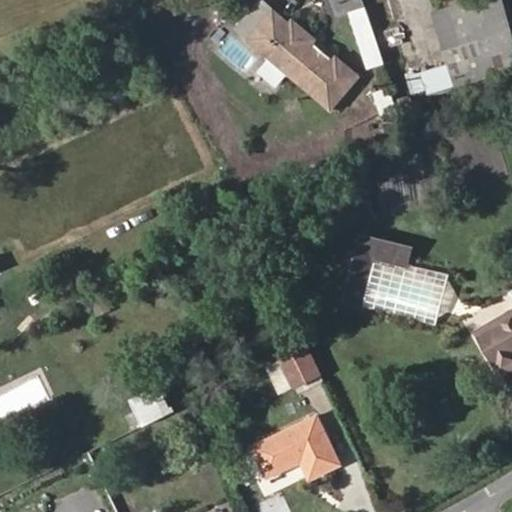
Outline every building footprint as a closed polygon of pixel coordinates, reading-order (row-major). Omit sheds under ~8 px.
[(333,0),(338,13),(366,4),(364,0),(333,0)] [(511,66),(511,41),(499,0),(472,0),(432,12),(448,64),(419,73),(425,93),(511,66)] [(349,11),(368,65),(386,58),(368,5),(349,11)] [(240,43),(262,15),(251,6),(229,34),(240,43)] [(240,43),(323,111),(352,78),(351,78),(327,58),(322,64),(301,47),(306,41),(284,22),(279,29),(262,15),(240,43)] [(371,214),(421,207),(413,157),(363,165),(371,214)] [(401,263),(406,245),(356,233),(339,298),(354,301),(366,254),(401,263)] [(511,310),(479,333),(504,375),(511,369),(511,310)] [(323,375),(308,344),(280,358),(294,388),(323,375)] [(161,381),(129,398),(143,426),(175,409),(161,381)] [(267,475),(303,457),(312,473),(341,458),(320,418),(255,452),(267,475)] [(66,433),(78,456),(91,450),(105,443),(94,419),(66,433)] [(275,490),(295,481),(290,468),(270,477),(275,490)] [(306,511),(299,491),(284,496),(289,511),(306,511)] [(287,511),(282,501),(261,510),(261,511),(287,511)]
